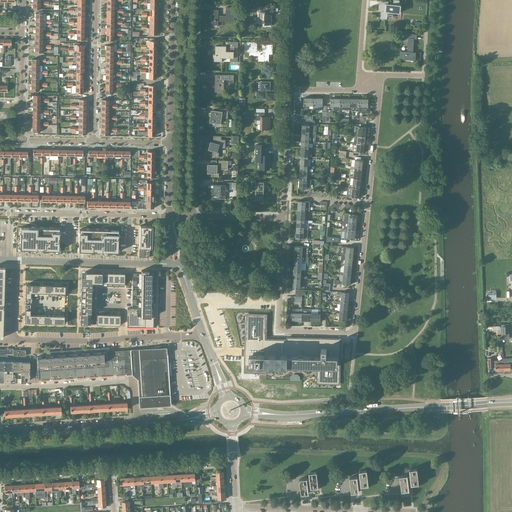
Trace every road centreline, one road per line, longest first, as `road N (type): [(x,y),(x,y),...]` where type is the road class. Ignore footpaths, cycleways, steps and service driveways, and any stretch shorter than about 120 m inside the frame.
road 1 (residential): [(354,333),(379,90)]
road 2 (secondary): [(277,415),(511,402)]
road 3 (residential): [(193,216),(196,0)]
road 4 (residential): [(354,333),(278,331),(283,217)]
road 5 (unclassified): [(15,337),(202,333)]
road 6 (unclassified): [(136,423),(128,382),(0,387)]
road 7 (residential): [(168,216),(0,213)]
road 8 (unclassified): [(170,142),(172,0)]
road 9 (residential): [(92,140),(95,0)]
road 10 (tertiary): [(153,264),(15,260)]
road 11 (secondary): [(0,432),(136,423)]
road 12 (residential): [(283,217),(289,89)]
road 13 (unclassified): [(110,468),(232,460)]
